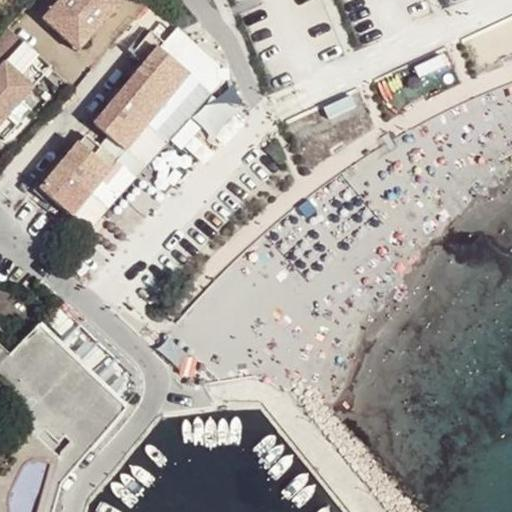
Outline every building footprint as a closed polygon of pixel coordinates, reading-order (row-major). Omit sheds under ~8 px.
[(104,0),(56,0),(45,13),(80,45),(114,8),(104,0)] [(112,0),(104,0),(114,8),(117,4),(112,0)] [(80,45),(45,13),(39,20),(74,52),(80,45)] [(3,31),(0,34),(0,141),(0,142),(27,112),(17,103),(47,69),(3,31)] [(154,50),(90,126),(120,151),(185,76),(154,50)] [(203,91),(185,76),(120,151),(111,162),(96,150),(89,158),(104,171),(85,193),(103,209),(203,91)] [(81,137),(35,191),(65,216),(85,193),(104,171),(89,158),(96,150),(81,137)] [(39,321),(33,327),(55,347),(60,342),(39,321)] [(13,403),(58,447),(50,482),(56,483),(119,408),(55,347),(33,327),(7,356),(33,382),(13,403)]
